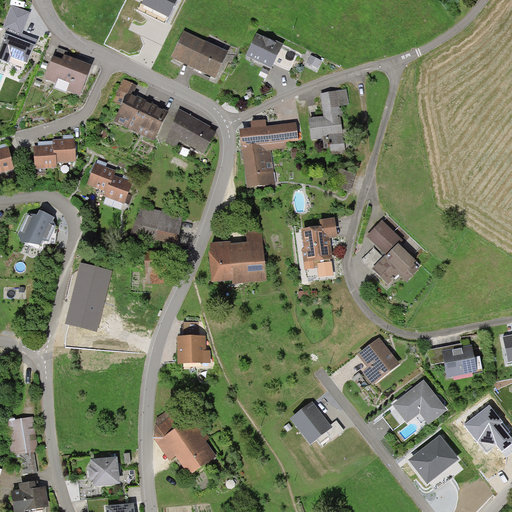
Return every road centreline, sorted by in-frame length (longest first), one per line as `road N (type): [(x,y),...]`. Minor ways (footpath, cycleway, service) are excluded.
road 1 (residential): [(511,318),(421,336),(379,324),(359,303),(345,259),(391,97),(390,65)]
road 2 (residential): [(152,511),(151,371),(227,164),(228,124)]
road 3 (residential): [(228,124),(199,100),(60,32),(40,0)]
road 4 (residential): [(45,354),(73,224),(49,198),(0,199)]
road 5 (residential): [(228,124),(315,84),(390,65)]
road 6 (residential): [(45,354),(48,438),(68,511)]
